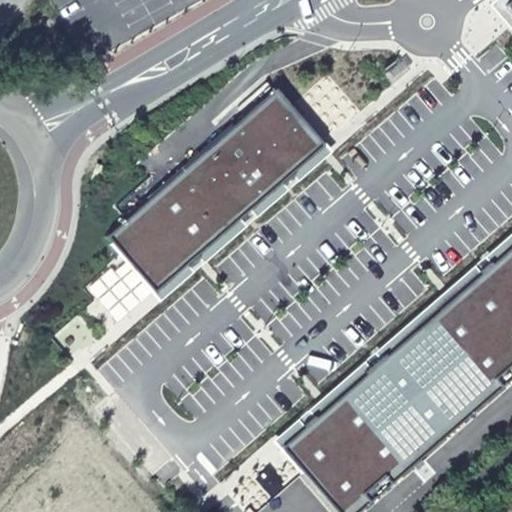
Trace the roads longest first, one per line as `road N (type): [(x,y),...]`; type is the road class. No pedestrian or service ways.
road 1 (unclassified): [(270,0),(38,137)]
road 2 (unclassified): [(0,294),(45,244),(54,207),(38,137)]
